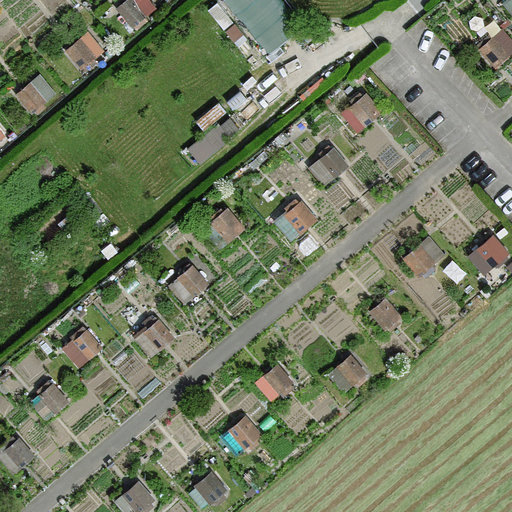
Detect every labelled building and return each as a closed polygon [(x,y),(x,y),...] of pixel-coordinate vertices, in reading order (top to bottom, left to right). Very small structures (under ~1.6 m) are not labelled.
[(134,0),(130,0),(119,9),(134,26),(147,15),(134,0)] [(287,0),(226,0),(275,50),(307,20),(287,0)] [(495,39),(483,50),(499,67),(510,56),(495,39)] [(81,40),(68,51),(82,68),(96,57),(81,40)] [(32,84),(18,95),(33,113),(46,102),(32,84)] [(383,111),(369,95),(353,108),(367,125),(383,111)] [(223,123),(194,144),(205,159),(234,138),(223,123)] [(349,167),(336,150),(324,160),(338,176),(349,167)] [(318,220),(304,203),(288,217),(302,233),(318,220)] [(245,229),(230,211),(215,224),(230,242),(245,229)] [(507,249),(493,233),(479,245),(493,261),(507,249)] [(433,259),(420,243),(405,255),(419,272),(433,259)] [(209,284),(195,268),(182,280),(196,296),(209,284)] [(399,313),(385,297),(372,308),(386,324),(399,313)] [(176,339),(162,323),(149,335),(163,351),(176,339)] [(104,348),(90,332),(78,342),(92,358),(104,348)] [(366,370),(352,353),(339,365),(352,381),(366,370)] [(291,378),(277,362),(264,374),(278,390),(291,378)] [(70,402),(56,386),(44,396),(58,412),(70,402)] [(259,432),(245,414),(229,427),(243,444),(259,432)] [(36,456),(22,440),(9,451),(23,467),(36,456)] [(225,488),(211,471),(196,483),(210,500),(225,488)] [(152,496),(138,480),(123,492),(137,509),(152,496)]
